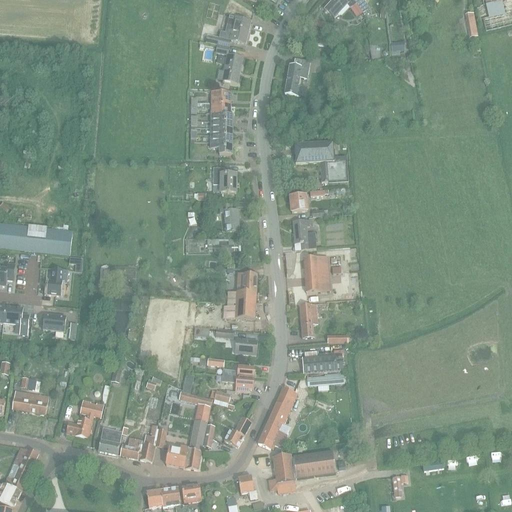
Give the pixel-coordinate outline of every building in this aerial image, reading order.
[(356,4),(353,0),(344,0),(344,1),(343,0),(334,0),(325,10),(334,19),(346,6),(350,9),(356,4)] [(353,0),(356,4),(363,14),(369,9),(363,0),(353,0)] [(483,0),(484,6),(485,5),(486,7),(476,9),(479,21),(483,20),(486,33),(511,26),(511,5),(503,8),(503,6),(502,0),(483,0)] [(474,14),(465,15),(469,39),(478,38),(474,14)] [(207,36),(206,44),(217,46),(217,47),(229,49),(230,42),(245,45),(251,22),(230,17),(227,25),(234,27),(231,41),(207,36)] [(328,35),(315,33),(313,46),(326,48),(328,35)] [(217,46),(215,54),(227,57),(222,82),(237,85),(242,59),(228,56),(229,49),(217,47),(217,46)] [(289,66),(284,95),(299,97),(301,88),(298,87),(300,79),(307,81),(310,63),(294,60),(293,67),(289,66)] [(211,93),(211,105),(231,105),(231,94),(211,93)] [(231,116),(231,105),(211,105),(211,116),(231,116)] [(327,183),(347,181),(345,161),(335,162),(333,142),(294,145),(295,149),(293,150),(293,154),(295,154),(295,165),(320,163),(321,183),(325,183),(327,183)] [(232,156),(232,144),(211,143),(211,150),(219,150),(219,156),(232,156)] [(213,169),(213,181),(221,181),(221,194),(236,195),(237,175),(224,175),(224,169),(213,169)] [(292,214),(307,212),(306,196),(290,198),(292,214)] [(0,217),(14,219),(15,213),(12,212),(12,207),(0,205),(0,217)] [(226,234),(240,233),(238,211),(232,212),(231,205),(219,207),(220,214),(224,213),(226,234)] [(301,251),(317,249),(315,233),(307,234),(307,227),(310,227),(309,221),(293,223),(295,245),(301,244),(301,251)] [(0,249),(70,256),(73,233),(0,225),(0,249)] [(207,253),(222,253),(222,246),(215,246),(215,240),(207,240),(207,253)] [(228,246),(228,253),(241,253),(240,240),(232,241),(232,246),(228,246)] [(306,294),(330,293),(327,258),(303,260),(306,294)] [(58,259),(57,266),(71,268),(72,260),(58,259)] [(5,270),(0,269),(0,286),(3,287),(4,281),(10,281),(12,266),(5,265),(5,270)] [(45,280),(44,294),(58,296),(60,282),(64,282),(65,270),(48,268),(47,280),(45,280)] [(110,269),(100,269),(100,291),(109,291),(110,269)] [(242,293),(236,293),(236,308),(224,307),(223,319),(235,319),(235,320),(255,321),(257,276),(237,275),(237,284),(243,284),(242,293)] [(313,326),(318,326),(316,306),(311,306),(299,307),(301,327),(302,340),(314,339),(313,326)] [(5,308),(3,325),(21,327),(20,336),(27,337),(30,317),(22,316),(23,310),(5,308)] [(44,316),(43,331),(65,334),(66,318),(44,316)] [(234,340),(235,332),(217,330),(216,338),(234,340)] [(339,337),(328,337),(328,345),(339,345),(347,344),(347,342),(347,336),(339,337)] [(256,357),(257,343),(237,341),(236,355),(256,357)] [(304,376),(343,373),(342,357),(302,360),(304,376)] [(224,362),(221,362),(209,360),(208,367),(224,369),(224,362)] [(8,377),(10,365),(2,364),(0,376),(8,377)] [(224,371),(223,377),(253,380),(255,368),(238,366),(238,373),(224,371)] [(119,385),(122,369),(115,367),(111,383),(119,385)] [(253,380),(223,377),(222,383),(236,385),(236,393),(249,395),(249,390),(252,391),(253,380)] [(154,391),(155,386),(156,384),(157,380),(153,378),(152,381),(149,380),(147,389),(154,391)] [(31,381),(22,379),(20,390),(29,391),(31,381)] [(181,393),(182,393),(182,392),(172,387),(170,395),(176,396),(176,395),(178,395),(178,393),(181,394),(181,393)] [(279,432),(282,425),(284,426),(297,396),(283,390),(258,446),(274,453),(276,447),(281,449),(284,443),(286,436),(279,432)] [(46,417),(49,399),(16,393),(13,412),(46,417)] [(181,393),(181,394),(179,401),(194,405),(196,397),(182,393),(181,393)] [(229,405),(231,397),(217,393),(215,401),(229,405)] [(183,470),(184,470),(198,472),(201,454),(202,454),(203,449),(207,427),(207,425),(211,409),(212,401),(196,397),(194,405),(198,406),(189,450),(189,451),(190,451),(189,455),(186,454),(186,457),(189,458),(188,461),(185,461),(183,470)] [(101,419),(103,409),(103,406),(97,404),(96,406),(91,404),(91,403),(84,401),(81,415),(87,416),(86,422),(79,421),(78,427),(69,425),(67,435),(76,437),(76,438),(88,440),(92,424),(93,418),(101,419)] [(307,401),(305,407),(311,410),(314,404),(307,401)] [(237,450),(252,425),(242,419),(234,434),(230,431),(224,442),(237,450)] [(121,442),(122,436),(123,429),(111,427),(110,433),(108,439),(121,442)] [(141,442),(138,461),(150,464),(153,446),(157,431),(157,428),(152,427),(150,436),(152,436),(152,437),(146,436),(145,442),(141,442)] [(203,449),(211,450),(215,428),(207,427),(203,449)] [(157,431),(153,446),(165,449),(168,434),(157,431)] [(122,447),(120,457),(129,459),(138,461),(141,442),(133,440),(129,439),(128,448),(122,447)] [(117,457),(120,445),(101,441),(98,453),(117,457)] [(189,451),(189,450),(181,449),(180,452),(169,450),(166,467),(183,470),(184,470),(183,470),(185,461),(188,461),(189,458),(186,457),(186,454),(189,455),(190,451),(189,451)] [(17,476),(28,480),(35,465),(34,465),(39,455),(21,450),(13,466),(20,469),(17,476)] [(291,460),(291,457),(274,459),(276,481),(269,482),(270,493),(278,492),(278,495),(296,493),(294,480),(296,480),(296,481),(336,476),(333,454),(293,459),(291,460)] [(22,494),(28,480),(17,476),(14,481),(8,478),(4,487),(22,494)] [(408,477),(392,479),(395,498),(402,498),(401,485),(409,484),(408,477)] [(241,496),(249,495),(250,502),(258,501),(256,492),(254,493),(251,478),(238,480),(241,496)] [(22,494),(4,487),(3,486),(0,492),(0,503),(14,508),(22,494)] [(185,501),(185,504),(193,503),(192,500),(201,499),(199,486),(182,489),(183,501),(185,501)] [(190,511),(190,508),(185,508),(180,506),(178,489),(161,492),(162,502),(166,502),(166,509),(176,507),(176,511),(190,511)] [(162,502),(161,492),(147,494),(149,510),(162,508),(162,509),(166,509),(166,502),(162,502)] [(236,500),(227,501),(228,508),(237,507),(236,500)] [(262,503),(252,506),(253,511),(264,509),(262,503)]
